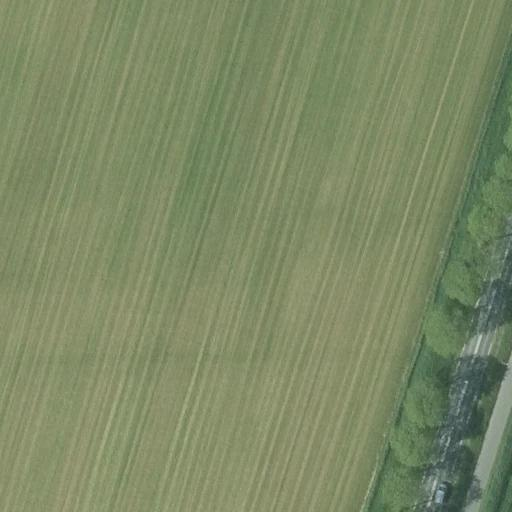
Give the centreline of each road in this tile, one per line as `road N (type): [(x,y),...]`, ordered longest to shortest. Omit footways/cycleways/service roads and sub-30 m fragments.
road 1 (primary): [(424,511),(511,228)]
road 2 (unclassified): [(467,511),(511,371)]
